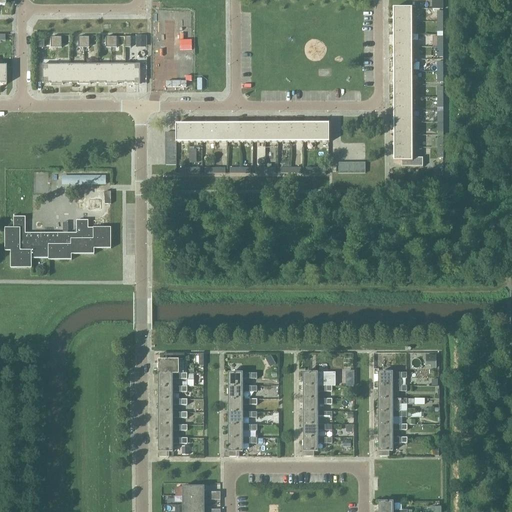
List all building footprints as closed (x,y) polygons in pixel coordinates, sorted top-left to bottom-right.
[(212,0),(183,0),(183,9),(213,9),(212,0)] [(213,9),(183,9),(183,22),(213,21),(213,9)] [(411,22),(411,9),(394,9),(394,22),(411,22)] [(213,21),(183,22),(183,34),(213,34),(213,21)] [(394,35),(411,35),(411,22),(394,22),(394,35)] [(213,34),(183,34),(183,46),(213,46),(213,34)] [(394,47),(411,47),(411,35),(394,35),(394,47)] [(213,46),(183,46),(183,59),(213,59),(213,46)] [(394,60),(411,60),(411,47),(394,47),(394,60)] [(50,85),(56,85),(56,59),(55,59),(55,65),(42,65),(42,83),(50,83),(50,85)] [(70,65),(57,65),(57,59),(56,59),(56,85),(62,85),(62,83),(70,83),(70,65)] [(78,85),(84,85),(84,59),(82,59),(82,65),(70,65),(70,83),(78,83),(78,85)] [(98,65),(85,65),(85,59),(84,59),(84,85),(90,85),(90,83),(98,83),(98,65)] [(105,84),(111,84),(111,59),(110,59),(110,65),(98,65),(98,83),(105,83),(105,84)] [(125,65),(113,65),(112,59),(111,59),(111,84),(118,84),(118,83),(125,83),(125,65)] [(213,59),(183,59),(184,71),(213,71),(213,59)] [(394,73),(411,73),(411,60),(394,60),(394,73)] [(139,83),(139,65),(139,61),(138,61),(138,65),(125,65),(125,83),(133,83),(133,84),(140,84),(140,83),(139,83)] [(184,84),(212,84),(212,82),(212,80),(213,80),(213,71),(184,71),(184,84)] [(394,85),(411,85),(411,73),(394,73),(394,85)] [(394,98),(411,98),(411,85),(394,85),(394,98)] [(394,110),(411,110),(411,98),(394,98),(394,110)] [(412,123),(412,118),(411,110),(394,110),(394,123),(412,123)] [(394,136),(412,136),(412,123),(394,123),(394,136)] [(176,143),(189,143),(189,125),(176,125),(176,143)] [(189,143),(202,143),(202,125),(189,125),(189,143)] [(202,143),(215,143),(214,125),(202,125),(202,143)] [(215,143),(227,143),(227,125),(214,125),(215,143)] [(227,143),(240,143),(240,125),(227,125),(227,143)] [(240,143),(252,143),(252,125),(240,125),(240,143)] [(252,143),(265,143),(265,125),(252,125),(252,143)] [(265,143),(278,143),(277,125),(265,125),(265,143)] [(278,143),(290,143),(290,125),(277,125),(278,143)] [(290,143),(303,143),(303,125),(290,125),(290,143)] [(303,143),(315,142),(315,125),(303,125),(303,143)] [(315,142),(328,142),(328,125),(315,125),(315,142)] [(394,148),(412,148),(412,136),(394,136),(394,148)] [(422,150),(431,151),(432,140),(423,139),(422,150)] [(423,158),(412,158),(412,148),(394,148),(394,161),(401,161),(401,167),(423,167),(423,158)] [(76,234),(63,234),(25,234),(25,218),(13,218),(13,229),(5,229),(5,252),(10,252),(10,269),(31,269),(31,259),(48,259),(48,261),(71,261),(71,255),(93,255),(93,249),(110,249),(110,229),(88,229),(88,221),(76,221),(76,234)] [(203,366),(203,354),(198,354),(198,357),(195,357),(195,366),(203,366)] [(178,374),(178,361),(184,361),(184,355),(171,355),(171,361),(159,361),(159,374),(178,374)] [(186,380),(186,375),(186,374),(178,374),(159,374),(159,388),(172,387),(172,380),(186,380)] [(228,387),(242,387),(242,380),(256,379),(256,374),(228,374),(228,387)] [(303,387),(317,387),(331,387),(335,387),(335,374),(303,374),(303,387)] [(378,387),(392,387),(392,379),(406,379),(406,374),(378,374),(378,387)] [(274,380),(260,380),(260,389),(274,389),(274,380)] [(159,400),(172,400),(172,393),(186,393),(186,387),(172,387),(159,388),(159,400)] [(228,400),(242,400),(242,392),(256,392),(256,387),(242,387),(228,387),(228,400)] [(303,400),(317,400),(317,392),(331,392),(331,387),(317,387),(303,387),(303,400)] [(378,400),(392,400),(392,392),(406,392),(406,387),(392,387),(378,387),(378,400)] [(159,413),(172,413),(172,406),(186,406),(186,400),(172,400),(159,400),(159,413)] [(229,413),(242,413),(242,405),(256,405),(256,400),(242,400),(228,400),(229,413)] [(303,413),(317,413),(317,405),(331,405),(331,400),(317,400),(303,400),(303,413)] [(398,412),(398,405),(406,405),(406,400),(392,400),(378,400),(379,413),(398,412)] [(379,426),(392,426),(392,418),(406,418),(406,412),(398,412),(379,413),(379,426)] [(186,413),(172,413),(159,413),(159,426),(172,426),(172,418),(186,418),(186,413)] [(229,426),(242,426),(242,418),(256,418),(256,413),(242,413),(229,413),(229,426)] [(303,426),(317,426),(317,418),(331,418),(331,413),(317,413),(303,413),(303,426)] [(187,426),(172,426),(159,426),(159,439),(172,439),(172,431),(187,431),(187,426)] [(229,439),(242,439),(242,431),(257,431),(257,426),(242,426),(229,426),(229,439)] [(303,439),(317,439),(317,431),(331,431),(331,426),(317,426),(303,426),(303,439)] [(379,439),(392,439),(392,431),(406,431),(406,426),(392,426),(379,426),(379,439)] [(334,445),(349,444),(348,434),(333,435),(334,445)] [(389,457),(389,452),(392,452),(392,444),(407,444),(407,438),(392,439),(379,439),(379,457),(389,457)] [(159,458),(169,458),(169,453),(172,453),(172,444),(187,444),(187,439),(172,439),(159,439),(159,458)] [(229,457),(239,457),(239,452),(242,452),(242,444),(257,444),(257,439),(242,439),(229,439),(229,457)] [(304,457),(313,457),(313,452),(317,452),(317,444),(331,444),(331,439),(317,439),(303,439),(304,457)] [(204,496),(204,488),(204,487),(182,487),(182,496),(204,496)] [(182,505),(204,505),(204,496),(182,496),(182,505)] [(267,499),(266,511),(274,511),(274,499),(267,499)] [(379,511),(407,511),(393,511),(392,503),(379,503),(379,505),(379,511)]
